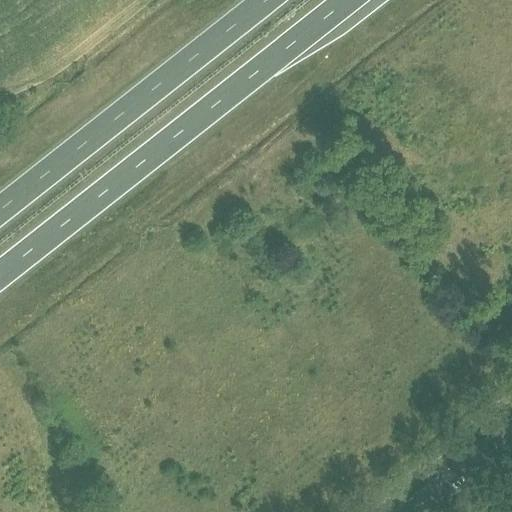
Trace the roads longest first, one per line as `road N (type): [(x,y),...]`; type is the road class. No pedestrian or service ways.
road 1 (trunk): [(0,270),(346,0)]
road 2 (trunk): [(264,0),(0,210)]
road 3 (tertiary): [(415,511),(511,434)]
